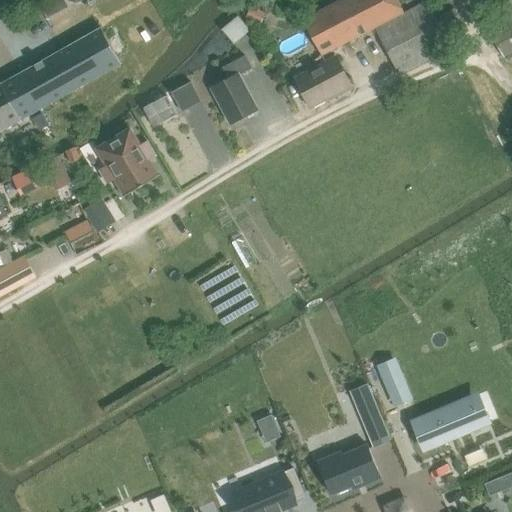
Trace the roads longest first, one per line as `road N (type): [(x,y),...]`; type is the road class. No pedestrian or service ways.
road 1 (track): [(401,79),(483,42),(472,0)]
road 2 (residential): [(511,463),(391,511)]
